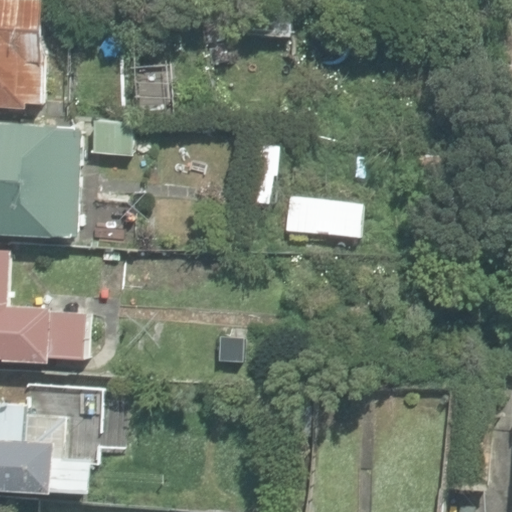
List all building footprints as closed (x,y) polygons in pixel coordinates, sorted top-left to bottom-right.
[(0,0),(0,99),(57,102),(61,0),(0,0)] [(0,228),(90,233),(95,124),(0,118),(0,228)] [(105,150),(143,153),(145,122),(108,119),(105,150)] [(295,142),(267,139),(258,205),(287,209),(295,142)] [(294,182),(374,188),(377,146),(297,140),(294,182)] [(291,233),(364,237),(366,202),(293,198),(291,233)] [(0,356),(59,359),(59,354),(94,356),(97,312),(61,311),(61,305),(18,303),(21,247),(0,246),(0,356)] [(511,372),(511,279),(501,274),(511,373),(511,372)] [(225,360),(250,363),(253,327),(228,325),(225,360)] [(455,392),(500,394),(502,356),(456,354),(455,392)] [(451,484),(497,485),(500,394),(455,392),(451,484)] [(0,486),(63,490),(64,483),(73,484),(74,458),(65,458),(66,441),(31,439),(33,403),(0,400),(0,486)]
